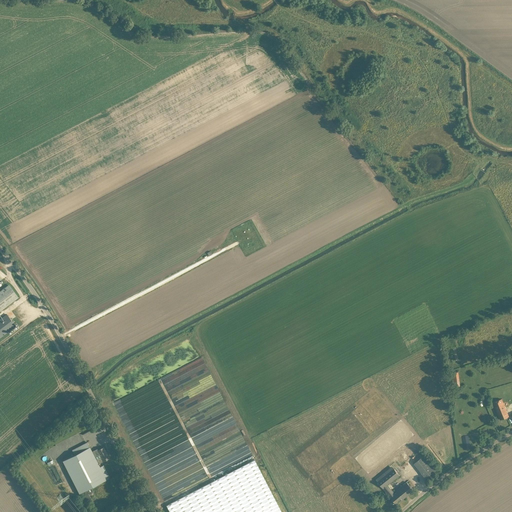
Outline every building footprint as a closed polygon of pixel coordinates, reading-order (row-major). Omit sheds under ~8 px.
[(8,285),(0,291),(0,311),(17,298),(8,285)] [(0,337),(16,326),(7,314),(0,319),(0,337)] [(451,372),(453,387),(460,386),(459,372),(451,372)] [(502,399),(493,402),(500,420),(509,416),(502,399)] [(84,490),(91,487),(110,477),(103,465),(100,467),(98,464),(109,458),(104,447),(98,450),(97,449),(92,451),(87,442),(75,448),(72,450),(74,454),(62,460),(79,493),(84,490)] [(162,484),(159,502),(191,479),(189,476),(190,475),(187,475),(186,473),(193,468),(191,462),(183,463),(182,462),(169,460),(178,453),(172,452),(169,454),(168,459),(167,456),(166,456),(164,466),(163,466),(162,464),(158,465),(161,474),(176,471),(176,473),(173,476),(177,481),(173,484),(174,487),(164,486),(168,485),(162,484)] [(436,471),(433,467),(424,456),(421,458),(415,464),(426,478),(436,471)] [(281,511),(255,459),(166,505),(169,511),(281,511)] [(376,479),(396,504),(414,490),(407,482),(396,491),(397,493),(395,495),(387,486),(400,476),(392,466),(376,479)] [(84,490),(85,493),(84,494),(87,500),(81,503),(85,511),(88,511),(85,505),(90,502),(94,511),(116,511),(133,504),(118,474),(117,474),(113,476),(114,478),(111,479),(123,502),(102,511),(93,492),(94,492),(92,488),(91,487),(84,490)]
